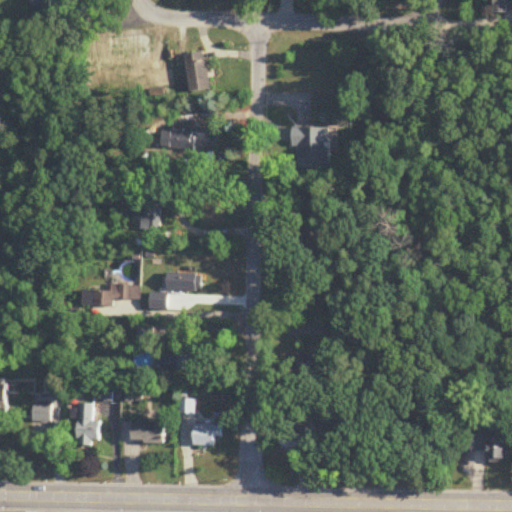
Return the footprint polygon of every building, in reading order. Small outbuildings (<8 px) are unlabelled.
[(53,10),(53,0),(31,0),(32,10),(53,10)] [(511,0),(496,0),(496,14),(508,14),(508,8),(511,7),(511,0)] [(210,91),(208,53),(187,54),(189,92),(210,91)] [(294,148),(299,148),(299,169),(332,170),(333,128),(294,127),(294,148)] [(196,149),(196,132),(165,132),(165,149),(196,149)] [(165,196),(145,195),(144,230),(163,231),(165,196)] [(314,244),(334,244),(333,207),(313,207),(314,244)] [(170,290),(205,290),(205,274),(170,274),(170,290)] [(116,302),(142,303),(143,286),(113,285),(113,291),(86,290),(85,306),(116,307),(116,302)] [(153,310),(170,310),(170,294),(153,294),(153,310)] [(140,324),(140,347),(156,347),(156,324),(140,324)] [(353,345),(374,345),(374,330),(353,330),(353,345)] [(200,339),(173,339),(173,359),(165,359),(165,370),(200,370),(200,339)] [(305,375),(335,375),(335,355),(305,355),(305,375)] [(8,385),(0,384),(0,401),(8,402),(8,385)] [(101,422),(94,422),(94,404),(79,404),(79,444),(101,444),(101,422)] [(133,422),(133,443),(167,443),(167,422),(133,422)] [(220,426),(197,426),(197,446),(220,446),(220,426)] [(489,464),(509,464),(509,431),(472,431),(472,451),(489,451),(489,464)] [(309,452),(310,433),(286,432),(286,451),(309,452)]
